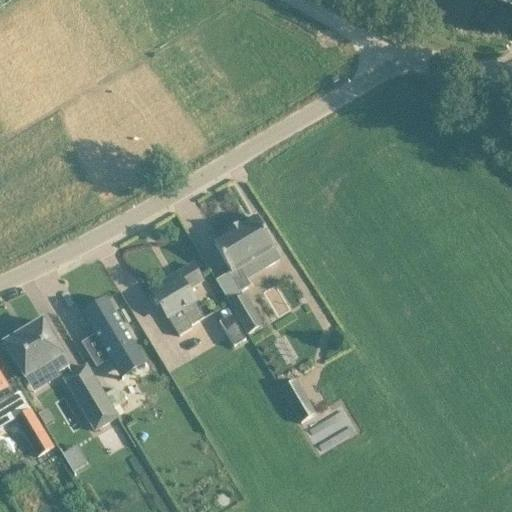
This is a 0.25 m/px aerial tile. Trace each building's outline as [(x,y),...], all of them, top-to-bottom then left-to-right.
[(482,92),(475,104),(492,113),(493,111),(496,113),(499,106),(497,105),(499,101),(482,92)] [(232,282),(240,295),(250,289),(239,272),(258,260),(264,270),(278,261),(271,251),(273,250),(253,220),(238,230),(236,228),(226,235),(227,237),(211,247),(233,281),(232,282)] [(154,298),(156,301),(154,302),(157,308),(159,306),(179,340),(192,332),(191,329),(205,321),(188,293),(203,284),(193,268),(167,283),(171,288),(154,298)] [(244,298),(229,307),(249,337),(263,328),(244,298)] [(105,304),(82,319),(95,341),(82,349),(96,373),(110,365),(122,386),(146,372),(105,304)] [(231,318),(219,325),(234,350),(245,343),(231,318)] [(43,323),(5,346),(25,380),(52,364),(58,375),(70,368),(43,323)] [(85,370),(65,383),(95,431),(116,418),(85,370)] [(0,405),(14,398),(0,374),(0,405)] [(316,415),(295,382),(279,392),(300,425),(316,415)] [(38,458),(53,449),(30,411),(15,420),(38,458)]
